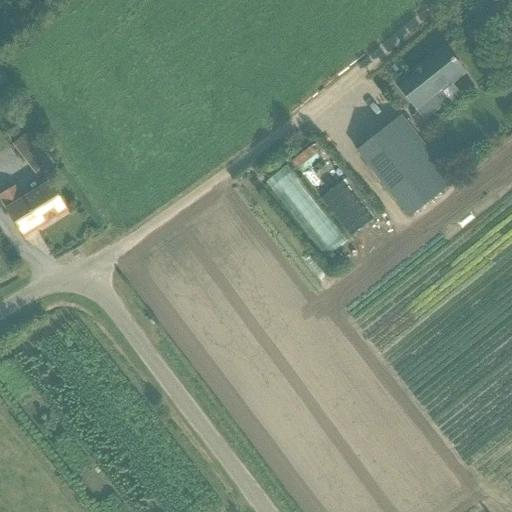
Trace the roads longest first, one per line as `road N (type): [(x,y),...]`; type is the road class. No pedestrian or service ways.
road 1 (unclassified): [(78,265),(226,164),(427,0)]
road 2 (unclassified): [(265,511),(78,265)]
